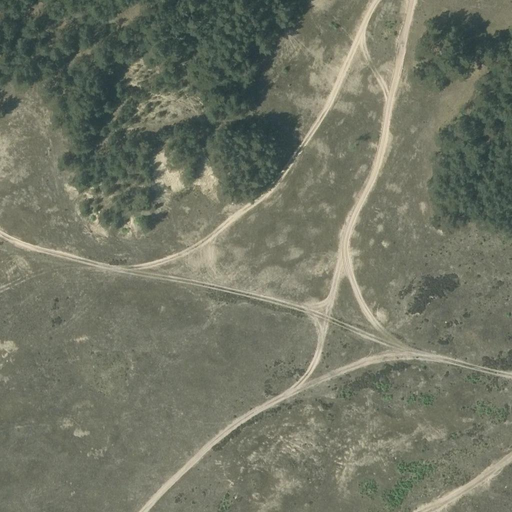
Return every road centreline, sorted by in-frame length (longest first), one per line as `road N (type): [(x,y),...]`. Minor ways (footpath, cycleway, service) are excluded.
road 1 (track): [(143,511),(229,430),(290,393),(317,357),(346,243),(376,168),(411,0)]
road 2 (track): [(511,376),(407,349),(327,317),(112,268)]
road 3 (track): [(112,268),(155,265),(193,250),(270,188),(331,99),(377,0)]
